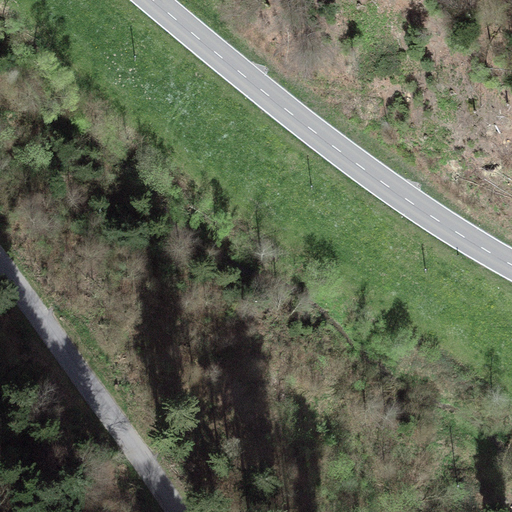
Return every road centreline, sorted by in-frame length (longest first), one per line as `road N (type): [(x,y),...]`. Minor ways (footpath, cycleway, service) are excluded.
road 1 (secondary): [(511,264),(343,153),(151,0)]
road 2 (unclassified): [(181,511),(0,258)]
